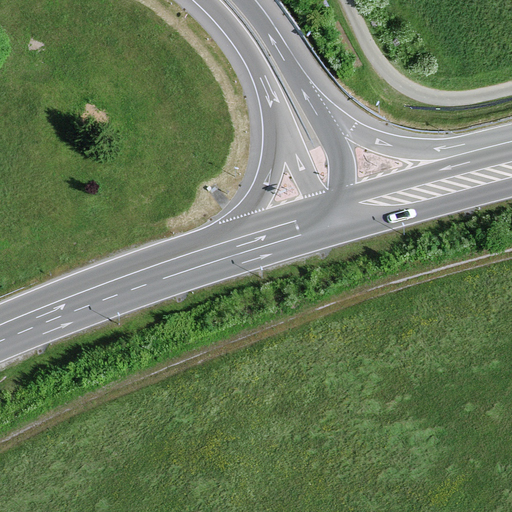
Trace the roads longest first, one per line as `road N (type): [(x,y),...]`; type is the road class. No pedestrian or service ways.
road 1 (primary): [(232,247),(0,333)]
road 2 (track): [(511,88),(439,98),(400,83),(371,51),(346,0)]
road 3 (motorway): [(511,133),(403,148),(353,131),(318,106)]
road 4 (primary): [(334,217),(511,171)]
road 5 (motorway): [(206,0),(259,69),(280,130)]
road 6 (motorway): [(318,106),(242,0)]
road 7 (motorway): [(280,130),(273,165),(232,247)]
